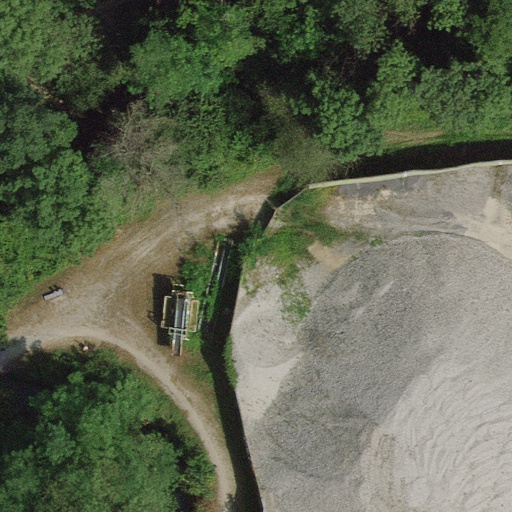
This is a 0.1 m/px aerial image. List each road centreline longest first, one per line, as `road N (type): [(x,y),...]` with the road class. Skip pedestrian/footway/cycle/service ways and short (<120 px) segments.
road 1 (track): [(220,511),(224,490),(207,429),(103,329),(19,335),(0,346)]
road 2 (track): [(0,84),(224,0)]
